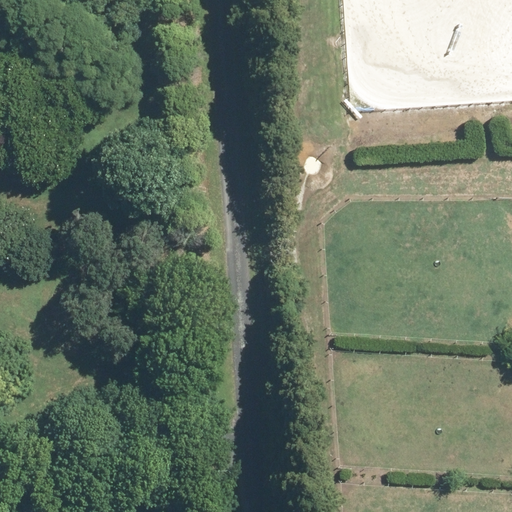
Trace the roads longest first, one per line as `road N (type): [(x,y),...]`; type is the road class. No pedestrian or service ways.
road 1 (track): [(258,511),(229,0)]
road 2 (unknown): [(0,473),(141,431),(253,418)]
